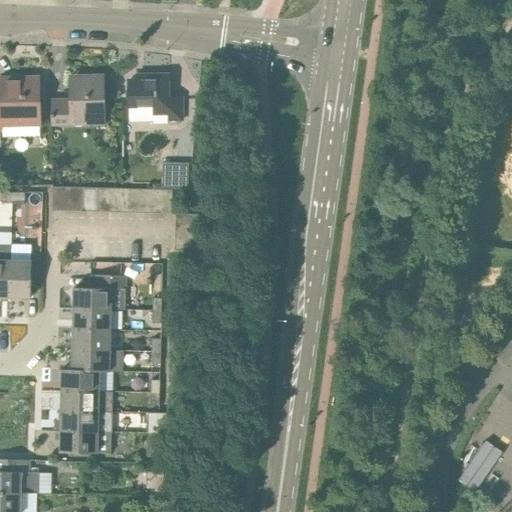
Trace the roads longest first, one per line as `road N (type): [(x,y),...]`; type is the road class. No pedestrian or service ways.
road 1 (secondary): [(276,511),(337,49)]
road 2 (residential): [(0,19),(230,33)]
